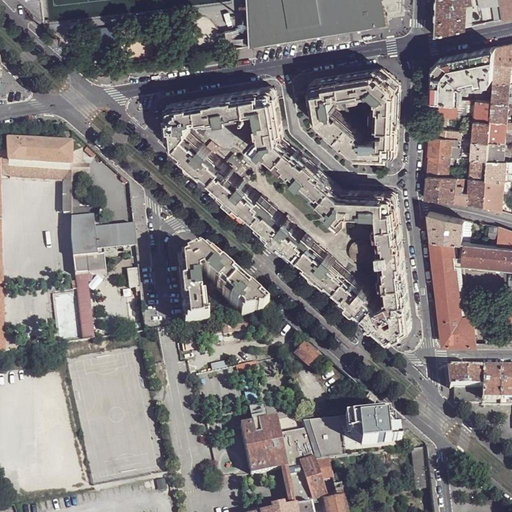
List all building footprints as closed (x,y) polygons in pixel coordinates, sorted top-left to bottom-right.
[(22,0),(23,0),(45,20),(42,0),(22,0)] [(246,0),(247,5),(243,6),(243,5),(242,5),(241,5),(241,6),(242,7),(243,6),(247,7),(248,24),(244,25),(243,24),(242,24),(242,25),(242,26),(243,26),(244,25),(248,26),(249,45),(386,22),(382,0),(246,0)] [(435,0),(435,8),(467,3),(471,2),(471,0),(435,0)] [(511,0),(499,0),(501,5),(503,20),(509,19),(511,18),(511,0)] [(464,28),(467,3),(435,8),(434,20),(434,34),(464,28)] [(496,21),(503,20),(501,5),(493,6),(496,21)] [(189,53),(226,47),(223,32),(217,33),(216,28),(215,24),(213,21),(210,19),(206,17),(203,16),(199,17),(173,21),(174,27),(184,25),(189,53)] [(91,55),(116,54),(115,27),(90,29),(91,55)] [(511,63),(511,43),(506,45),(497,47),(496,62),(511,63)] [(493,81),(493,78),(495,78),(496,62),(497,47),(477,51),(445,57),(436,68),(436,79),(435,98),(460,100),(461,85),(463,85),(469,90),(487,86),(486,79),(489,78),(489,81),(493,81)] [(511,84),(511,68),(511,63),(496,62),(495,78),(494,82),(511,84)] [(399,144),(399,134),(401,84),(383,68),(356,73),(324,78),(324,79),(314,81),(312,83),(312,86),(312,90),(312,91),(313,101),(314,109),(315,109),(316,120),(321,124),(352,151),(358,156),(368,157),(376,158),(376,157),(387,158),(387,157),(393,158),(395,157),(397,155),(398,152),(398,144),(399,144)] [(509,103),(511,84),(494,82),(493,102),(509,103)] [(189,162),(210,181),(262,227),(317,275),(363,316),(390,339),(413,328),(404,251),(397,197),(396,196),(395,195),(392,193),(351,191),(351,193),(343,192),(329,180),(330,179),(309,160),(297,149),(296,150),(291,146),(282,138),(282,135),(281,132),(283,131),(279,110),(279,107),(277,96),(276,92),(275,89),(273,88),(272,87),(269,87),(211,97),(172,103),(169,105),(167,108),(167,112),(170,143),(171,144),(174,149),(189,162)] [(473,115),(457,114),(457,111),(467,112),(468,107),(463,106),(463,101),(460,100),(435,98),(434,107),(433,116),(443,117),(448,118),(473,120),(473,115)] [(493,103),(476,101),(475,120),(491,122),(492,121),(493,103)] [(493,102),(493,103),(492,121),(508,123),(509,103),(493,102)] [(490,141),(491,122),(475,120),(474,140),(490,141)] [(511,123),(508,123),(492,121),(491,122),(490,141),(506,142),(506,139),(511,139),(511,123)] [(470,131),(432,127),(432,132),(432,136),(459,138),(462,139),(462,133),(469,134),(470,131)] [(473,154),(467,153),(467,151),(461,150),(461,146),(458,146),(459,138),(432,136),(431,146),(430,155),(456,157),(458,157),(461,157),(465,157),(466,157),(467,158),(472,158),(489,159),(490,141),(474,140),(473,154)] [(506,142),(490,141),(489,159),(489,160),(504,161),(506,142)] [(8,142),(9,153),(1,154),(1,163),(72,168),(72,147),(73,147),(72,145),(8,142)] [(72,168),(72,174),(91,174),(90,165),(86,165),(82,162),(82,150),(79,147),(75,147),(73,147),(72,147),(72,168)] [(456,157),(430,155),(430,161),(429,171),(428,175),(450,176),(451,163),(455,164),(456,157)] [(487,179),(489,160),(489,159),(472,158),(471,178),(487,179)] [(506,180),(507,161),(504,161),(489,160),(487,179),(505,181),(506,180)] [(471,178),(470,193),(464,193),(465,178),(450,176),(428,175),(427,187),(426,198),(438,200),(449,201),(475,205),(485,206),(487,179),(471,178)] [(130,184),(122,177),(120,183),(131,192),(130,184)] [(503,212),(505,181),(487,179),(485,206),(503,212)] [(137,247),(135,226),(96,230),(93,209),(72,211),(72,216),(72,240),(79,307),(83,341),(94,339),(87,282),(92,282),(91,275),(94,275),(100,275),(107,276),(105,250),(137,247)] [(431,224),(433,238),(456,241),(465,242),(466,220),(430,211),(431,224)] [(511,232),(501,228),(500,247),(511,248),(511,232)] [(456,241),(433,238),(445,344),(477,344),(475,317),(472,316),(468,316),(463,317),(456,241)] [(511,266),(466,261),(468,243),(465,242),(456,241),(463,317),(468,316),(463,265),(509,270),(511,270),(511,266)] [(511,248),(500,247),(495,246),(468,243),(466,261),(511,266),(511,248)] [(178,257),(185,324),(185,325),(209,321),(209,318),(207,318),(205,298),(203,298),(203,294),(201,294),(199,276),(204,274),(208,277),(208,278),(213,283),(210,286),(213,288),(216,285),(219,288),(218,289),(224,295),(223,296),(231,303),(230,304),(238,311),(239,310),(242,312),(242,315),(262,312),(268,305),(255,294),(218,260),(200,245),(178,257)] [(142,292),(139,269),(128,270),(131,289),(137,288),(137,293),(142,292)] [(511,331),(511,336),(486,336),(486,344),(511,344),(511,270),(509,270),(509,294),(511,294),(511,306),(509,307),(509,331),(511,331)] [(142,318),(140,300),(128,301),(130,319),(142,318)] [(262,317),(210,326),(212,336),(224,334),(224,335),(233,334),(233,332),(264,327),(262,317)] [(212,336),(210,326),(195,328),(192,333),(196,349),(204,347),(203,337),(212,336)] [(318,349),(308,341),(295,355),(309,367),(310,366),(316,371),(328,358),(318,349)] [(256,361),(237,365),(238,372),(257,368),(256,361)] [(500,400),(511,399),(511,368),(509,369),(502,369),(500,400)] [(454,387),(483,387),(484,369),(448,369),(448,378),(449,387),(454,387)] [(483,400),(500,400),(502,369),(492,369),(484,369),(483,387),(483,400)] [(262,402),(256,372),(241,375),(247,405),(262,402)] [(454,402),(483,402),(483,400),(483,387),(454,387),(454,397),(454,402)] [(377,401),(370,395),(363,402),(371,409),(377,401)] [(388,413),(353,417),(356,436),(366,446),(401,442),(400,428),(394,429),(393,420),(390,421),(389,413),(388,413)] [(356,436),(353,417),(346,418),(348,434),(351,434),(351,437),(362,446),(366,446),(356,436)] [(316,458),(307,429),(281,434),(277,419),(241,427),(251,474),(281,468),(285,483),(284,483),(284,484),(285,484),(286,490),(285,490),(286,491),(289,505),(290,508),(310,504),(309,499),(313,498),(313,500),(328,495),(323,479),(335,477),(333,470),(332,470),(330,457),(316,458)] [(432,488),(427,448),(412,449),(416,490),(432,488)] [(348,511),(342,483),(335,485),(336,493),(337,493),(338,497),(325,500),(327,511),(348,511)] [(290,508),(284,509),(284,505),(272,508),(273,511),(270,511),(260,511),(260,508),(248,510),(248,511),(313,511),(312,503),(310,504),(290,508)]
